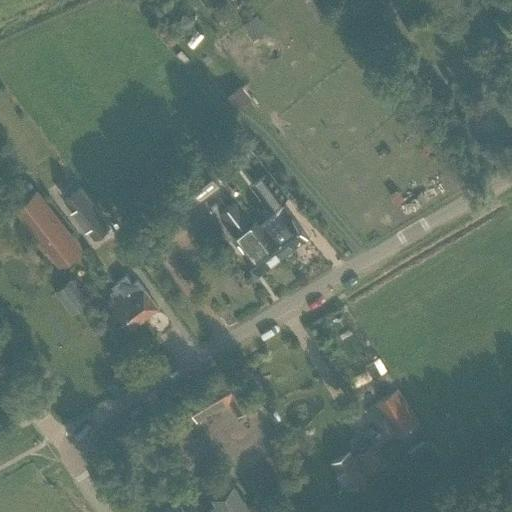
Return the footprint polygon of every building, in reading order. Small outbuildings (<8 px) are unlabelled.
[(255,153),(243,140),(231,150),(242,162),(243,163),(255,153)] [(220,185),(205,166),(172,191),(187,210),(220,185)] [(268,171),(250,186),(267,207),(285,193),(273,178),(268,171)] [(92,243),(109,230),(84,198),(68,211),(92,243)] [(279,258),(252,224),(235,203),(221,214),(238,235),(234,238),(246,253),(243,256),(257,274),(279,258)] [(255,221),(252,224),(279,258),(306,236),(283,206),(258,224),(255,221)] [(57,270),(79,253),(45,208),(23,225),(57,270)] [(126,277),(115,286),(141,320),(157,308),(136,281),(132,285),(126,277)] [(72,313),(87,301),(71,280),(55,292),(72,313)] [(141,320),(115,286),(112,288),(114,291),(109,295),(113,300),(107,304),(128,331),(141,320)] [(235,372),(186,403),(197,421),(230,400),(238,413),(251,406),(243,393),(246,391),(235,372)] [(419,422),(397,387),(374,401),(396,436),(419,422)] [(127,449),(122,442),(107,451),(115,468),(124,464),(120,454),(127,449)] [(353,457),(349,451),(331,462),(347,490),(366,479),(373,474),(369,469),(380,462),(371,446),(353,457)] [(437,457),(430,446),(416,455),(424,466),(437,457)] [(217,501),(202,510),(203,511),(237,511),(248,505),(234,481),(213,495),(217,501)] [(287,511),(295,508),(282,487),(271,494),(277,503),(278,504),(281,502),(286,511),(287,511)] [(203,511),(202,510),(192,494),(163,511),(203,511)] [(261,511),(256,503),(241,511),(261,511)]
